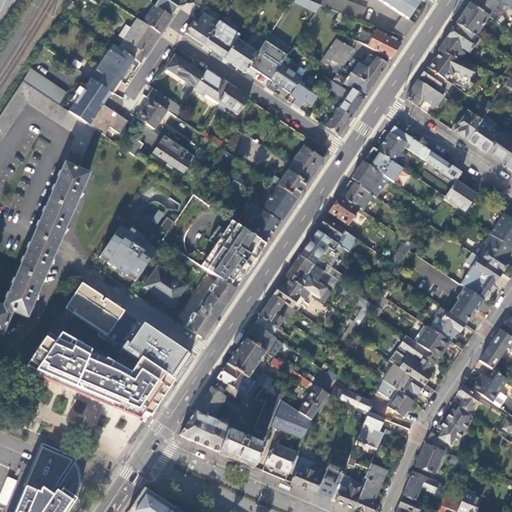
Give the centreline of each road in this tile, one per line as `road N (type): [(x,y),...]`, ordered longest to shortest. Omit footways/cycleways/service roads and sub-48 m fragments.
road 1 (residential): [(511,293),(429,413),(385,511)]
road 2 (secondary): [(209,356),(346,152)]
road 3 (residential): [(346,152),(171,36)]
road 4 (tertiary): [(303,511),(150,444)]
road 5 (residential): [(382,101),(511,188)]
road 6 (residential): [(85,275),(209,356)]
road 7 (tertiary): [(141,459),(258,511)]
road 8 (secondary): [(382,101),(449,0)]
road 9 (unknown): [(394,64),(333,35),(304,80)]
